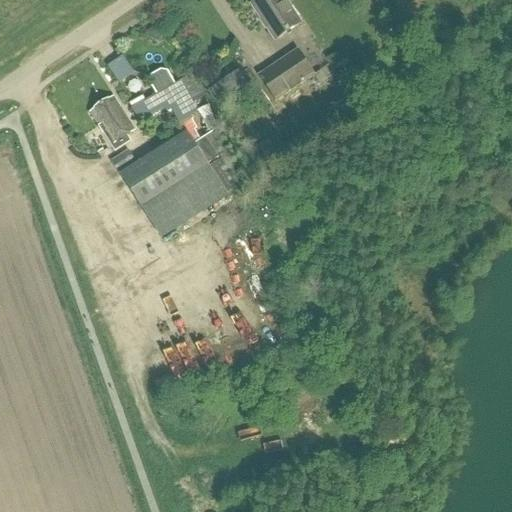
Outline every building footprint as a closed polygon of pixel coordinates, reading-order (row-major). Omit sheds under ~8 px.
[(274,40),(298,24),(282,0),(259,0),(251,6),(274,40)] [(276,103),(316,76),(299,50),(259,77),(276,103)] [(244,84),(237,67),(210,78),(217,95),(244,84)] [(150,84),(157,96),(132,110),(137,120),(140,125),(165,110),(168,115),(173,112),(179,124),(190,118),(197,115),(192,106),(180,84),(175,87),(168,74),(162,73),(152,78),(150,84)] [(358,123),(372,119),(369,110),(390,104),(387,94),(377,97),(353,104),(358,123)] [(112,105),(108,100),(90,112),(101,127),(98,129),(114,154),(130,144),(126,138),(135,132),(116,102),(112,105)] [(193,145),(187,134),(181,138),(120,177),(142,211),(208,168),(206,165),(229,150),(211,118),(202,123),(209,135),(198,141),(193,145)] [(179,124),(175,127),(181,138),(187,134),(193,145),(198,141),(193,132),(195,130),(190,122),(192,121),(190,118),(179,124)] [(119,174),(136,163),(129,152),(112,162),(119,174)] [(221,161),(209,169),(226,196),(239,188),(221,161)]
